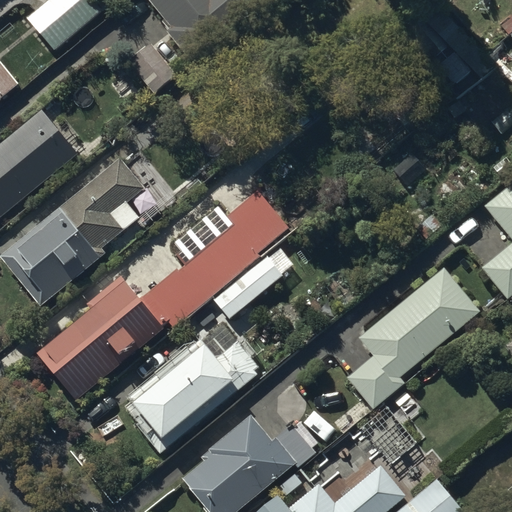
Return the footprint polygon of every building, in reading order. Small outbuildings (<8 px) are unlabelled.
[(89,0),(53,0),(27,22),(56,54),(102,13),(89,0)] [(150,0),(148,2),(174,32),(168,37),(193,66),(269,0),(150,0)] [(454,24),(438,35),(480,80),(495,67),(454,24)] [(151,46),(129,63),(156,96),(177,79),(151,46)] [(454,56),(439,69),(455,88),(470,75),(454,56)] [(0,106),(1,106),(0,104),(0,103),(18,89),(2,68),(0,70),(0,106)] [(43,115),(0,150),(0,225),(80,159),(43,115)] [(120,164),(1,261),(42,312),(106,259),(102,253),(139,223),(126,208),(144,193),(120,164)] [(511,178),(488,198),(511,228),(511,236),(484,259),(510,291),(511,289),(511,178)] [(180,270),(147,298),(177,332),(262,259),(259,256),(288,231),(258,196),(228,221),(219,211),(176,247),(180,252),(180,270)] [(446,261),(362,329),(376,347),(349,368),(375,401),(407,376),(401,369),(481,304),(446,261)] [(268,263),(214,304),(230,323),(282,280),(268,263)] [(122,280),(87,307),(92,313),(37,358),(76,405),(165,333),(122,280)] [(202,345),(130,402),(137,411),(129,417),(163,458),(257,378),(254,375),(258,372),(238,348),(219,365),(202,345)] [(251,419),(200,461),(204,466),(183,483),(206,511),(240,511),(296,466),(300,470),(316,456),(292,428),(272,444),(251,419)] [(286,511),(280,504),(269,511),(392,511),(407,500),(382,470),(336,508),(321,489),(293,511),(286,511)] [(462,511),(440,483),(403,511),(462,511)]
